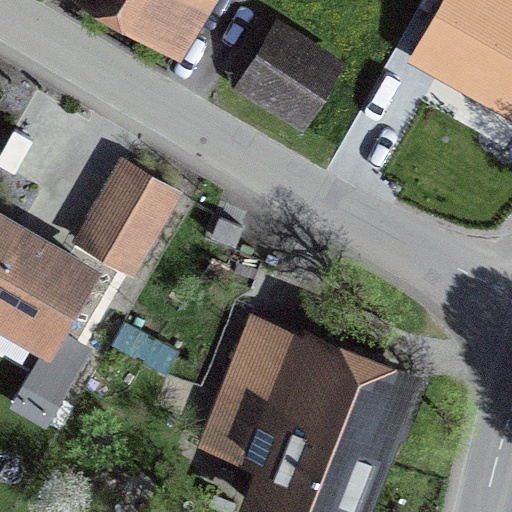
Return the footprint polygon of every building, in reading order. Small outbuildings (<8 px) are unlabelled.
[(95,0),(92,6),(178,57),(211,0),(95,0)] [(329,60),(263,26),(234,81),(300,115),(329,60)] [(511,98),(431,55),(389,134),(511,197),(511,98)] [(175,206),(129,182),(91,252),(137,277),(175,206)] [(240,220),(219,210),(205,238),(226,248),(240,220)] [(92,284),(0,235),(0,324),(56,354),(92,284)] [(209,450),(267,474),(252,511),(367,511),(413,394),(315,355),(256,332),(209,450)]
